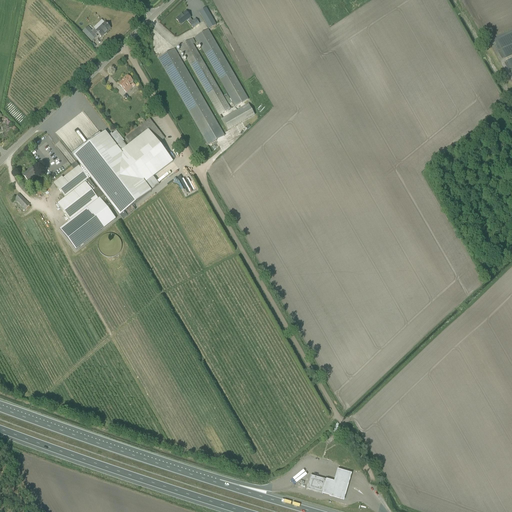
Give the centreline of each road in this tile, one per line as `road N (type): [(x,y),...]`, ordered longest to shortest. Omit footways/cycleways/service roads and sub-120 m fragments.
road 1 (track): [(344,427),(123,45)]
road 2 (motorway): [(0,427),(245,511)]
road 3 (track): [(341,423),(511,263)]
road 4 (motorway): [(217,483),(0,407)]
road 5 (tertiary): [(0,160),(155,14)]
